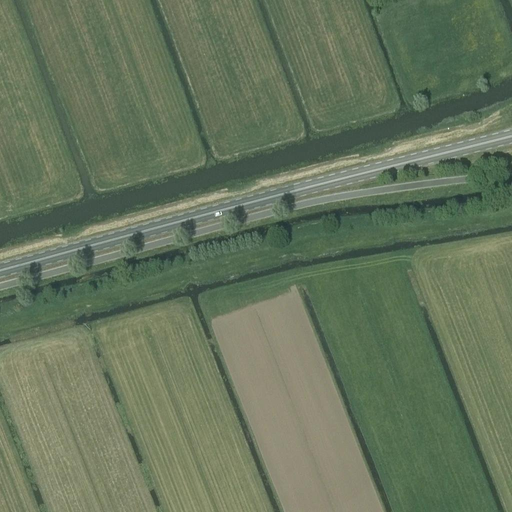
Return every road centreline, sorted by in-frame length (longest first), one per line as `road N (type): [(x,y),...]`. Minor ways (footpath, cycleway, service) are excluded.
road 1 (primary): [(0,264),(511,133)]
road 2 (unclassified): [(0,280),(342,189),(511,167)]
